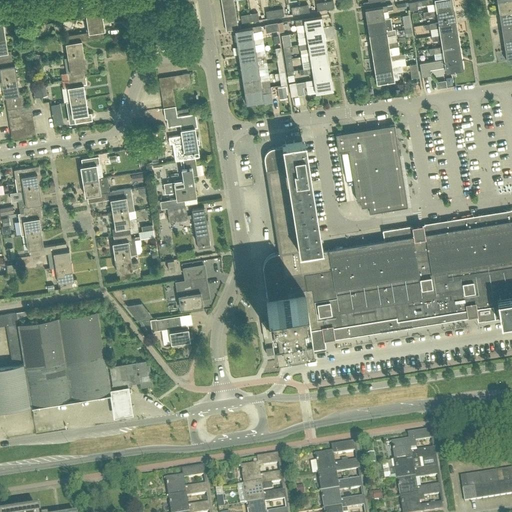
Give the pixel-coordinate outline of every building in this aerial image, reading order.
[(86,17),(102,14),(99,0),(80,0),(81,3),(84,2),(86,17)] [(331,0),(324,1),(325,8),(334,7),(332,0),(331,0)] [(410,10),(417,9),(417,5),(416,0),(408,1),(410,10)] [(415,0),(416,0),(417,5),(427,3),(428,10),(453,7),(452,0),(415,0)] [(511,9),(511,0),(497,0),(499,12),(511,9)] [(317,10),(325,8),(324,1),(316,2),(317,10)] [(299,5),(300,13),(309,11),(308,4),(299,5)] [(386,4),(365,8),(367,20),(384,18),(384,17),(383,10),(387,9),(386,4)] [(292,14),(300,13),(299,5),(291,7),(292,14)] [(438,21),(455,19),(453,7),(423,11),(424,16),(437,14),(438,21)] [(274,9),(275,16),(284,15),(282,8),(274,9)] [(267,18),(275,16),(274,9),(265,11),(267,18)] [(511,9),(499,12),(501,24),(511,22),(511,9)] [(249,13),(250,21),(258,19),(257,12),(249,13)] [(241,22),(250,21),(249,13),(240,15),(241,22)] [(84,31),(85,39),(103,36),(102,29),(104,29),(102,14),(86,17),(88,31),(84,31)] [(321,15),(295,19),(296,24),(295,24),(297,31),(306,30),(323,27),(321,15)] [(386,30),(386,29),(385,23),(389,22),(388,17),(384,17),(384,18),(367,20),(369,33),(386,30)] [(440,34),(457,31),(455,19),(438,21),(429,23),(430,28),(439,26),(440,33),(440,34)] [(278,21),(271,23),(272,31),(279,29),(278,21)] [(511,34),(511,22),(501,24),(503,36),(511,34)] [(236,41),(263,37),(261,24),(234,29),(236,41)] [(323,27),(306,30),(297,31),(297,36),(306,35),(308,42),(325,39),(323,27)] [(388,42),(387,35),(395,33),(395,28),(386,29),(386,30),(369,33),(371,45),(388,42)] [(81,40),(85,39),(84,31),(66,34),(67,42),(65,42),(68,57),(83,54),(81,40)] [(442,46),(459,43),(457,31),(440,34),(440,33),(431,35),(432,40),(441,38),(442,45),(442,46)] [(288,33),(281,34),(283,46),(290,45),(288,33)] [(511,47),(511,34),(503,36),(505,48),(511,47)] [(0,58),(11,57),(10,50),(7,50),(5,36),(0,36),(0,58)] [(256,50),(255,43),(259,43),(259,42),(264,42),(263,37),(236,41),(238,53),(256,50)] [(308,42),(298,43),(299,48),(301,55),(305,55),(310,54),(327,52),(325,39),(308,42)] [(390,54),(389,47),(393,46),(398,45),(397,40),(392,41),(388,42),(371,45),(372,57),(390,54)] [(444,58),(461,55),(459,43),(442,46),(442,45),(438,46),(433,47),(428,48),(429,53),(434,52),(435,59),(444,58)] [(285,58),(291,57),(290,45),(283,46),(285,58)] [(258,63),(258,62),(257,55),(261,55),(265,54),(264,49),(256,50),(238,53),(240,66),(258,63)] [(301,55),(300,56),(301,61),(302,68),(307,67),(311,66),(312,67),(329,64),(327,52),(310,54),(305,55),(301,55)] [(392,67),(392,66),(391,59),(395,58),(404,57),(403,52),(390,54),(372,57),(374,69),(392,67)] [(83,54),(68,57),(64,57),(68,79),(85,76),(84,70),(86,69),(83,54)] [(446,71),(463,68),(461,55),(444,58),(435,59),(419,62),(421,75),(430,73),(428,66),(433,65),(435,66),(440,65),(442,63),(445,63),(446,71)] [(0,75),(1,81),(17,78),(14,63),(12,64),(11,57),(0,58),(0,75)] [(293,69),(291,57),(285,58),(287,70),(293,69)] [(260,75),(260,74),(259,68),(263,67),(267,66),(266,61),(258,62),(258,63),(240,66),(242,78),(260,75)] [(409,63),(411,76),(418,75),(416,62),(409,63)] [(312,71),(313,78),(314,79),(331,76),(329,64),(312,67),(311,66),(302,68),(303,73),(312,71)] [(392,66),(392,67),(374,69),(376,82),(394,79),(393,72),(401,70),(400,65),(392,66)] [(262,87),(260,80),(269,78),(268,73),(260,74),(260,75),(242,78),(244,90),(262,87)] [(70,100),(85,98),(83,84),(86,83),(85,76),(68,79),(69,85),(67,85),(70,100)] [(331,76),(314,79),(313,78),(305,80),(307,93),(333,88),(331,76)] [(7,108),(19,106),(24,106),(22,92),(19,93),(17,78),(1,81),(0,80),(0,88),(2,89),(3,96),(5,95),(7,108)] [(291,96),(298,95),(296,82),(289,83),(291,96)] [(47,94),(45,83),(39,84),(41,95),(47,94)] [(262,87),(244,90),(246,102),(264,100),(264,104),(272,102),(270,91),(271,91),(270,85),(266,86),(262,87)] [(173,93),(172,87),(166,87),(160,88),(161,95),(173,93)] [(70,100),(66,101),(69,122),(75,121),(75,122),(92,119),(91,112),(88,113),(86,98),(70,100)] [(195,112),(177,115),(176,111),(175,105),(163,107),(165,118),(166,118),(168,126),(180,124),(182,134),(169,136),(170,143),(173,142),(176,160),(180,159),(195,157),(194,150),(198,150),(197,142),(199,141),(198,136),(196,136),(194,127),(197,126),(195,112)] [(394,124),(335,133),(348,215),(407,206),(394,124)] [(12,138),(24,136),(23,130),(11,132),(12,138)] [(263,270),(267,299),(287,296),(282,263),(308,259),(306,247),(319,245),(319,246),(302,138),(284,141),(285,145),(273,147),(271,148),(269,149),(267,150),(266,152),(265,154),(264,157),(264,159),(266,168),(279,252),(274,253),(272,253),(270,255),(268,256),(266,258),(264,261),(263,263),(263,265),(263,268),(263,270)] [(83,180),(98,178),(96,163),(100,162),(98,155),(81,158),(82,164),(80,165),(83,180)] [(167,207),(185,204),(184,197),(193,195),(191,184),(194,183),(193,175),(198,174),(195,157),(180,159),(180,160),(183,159),(184,167),(182,168),(183,180),(174,181),(177,198),(160,200),(161,208),(167,207)] [(20,190),(39,187),(37,172),(40,172),(39,165),(14,169),(17,191),(20,190)] [(98,178),(83,180),(85,195),(87,195),(88,202),(106,199),(105,191),(109,191),(107,176),(98,178)] [(20,212),(41,209),(40,202),(41,202),(39,187),(20,190),(21,198),(18,198),(20,212)] [(106,199),(110,198),(113,213),(128,210),(134,210),(131,188),(131,187),(109,191),(105,191),(106,199)] [(185,204),(167,207),(169,221),(187,218),(187,217),(193,216),(198,248),(210,246),(204,206),(192,208),(193,213),(187,214),(185,204)] [(13,208),(5,210),(6,217),(14,215),(13,208)] [(282,263),(287,296),(305,293),(311,329),(299,331),(301,331),(304,350),(325,346),(324,338),(334,337),(334,338),(337,337),(468,316),(468,315),(476,314),(477,320),(494,317),(491,297),(511,294),(511,208),(424,223),(424,224),(411,226),(411,225),(383,229),(384,236),(384,239),(343,245),(329,248),(329,249),(319,250),(319,246),(319,245),(306,247),(308,259),(282,263)] [(25,234),(41,231),(39,216),(42,216),(41,209),(20,212),(21,218),(19,219),(22,234),(25,233),(25,234)] [(130,218),(128,210),(113,213),(115,227),(112,228),(113,235),(130,232),(138,230),(136,217),(130,218)] [(153,228),(145,229),(147,238),(154,237),(153,228)] [(114,241),(113,242),(115,256),(130,254),(137,253),(135,240),(140,239),(138,230),(130,232),(113,235),(114,241)] [(49,252),(47,245),(43,245),(41,231),(25,234),(28,249),(29,248),(30,255),(47,253),(49,252)] [(55,266),(71,264),(69,249),(67,249),(66,242),(63,242),(47,245),(49,252),(47,253),(50,267),(55,266)] [(130,254),(115,256),(117,272),(119,271),(120,278),(140,275),(138,261),(132,262),(130,254)] [(169,270),(175,269),(173,259),(167,260),(169,270)] [(21,271),(19,262),(17,263),(6,264),(8,273),(21,271)] [(55,266),(57,281),(59,281),(60,288),(78,285),(76,278),(74,278),(71,264),(55,266)] [(177,282),(179,294),(181,308),(202,304),(200,294),(208,293),(204,265),(184,268),(186,279),(186,281),(177,282)] [(266,299),(271,326),(272,335),(299,331),(311,329),(305,293),(287,296),(267,299),(266,299)] [(511,294),(491,297),(494,317),(494,321),(511,318),(511,294)] [(130,308),(137,316),(146,314),(139,306),(130,308)] [(111,390),(97,309),(18,323),(19,328),(19,333),(20,339),(21,344),(22,349),(23,354),(24,360),(24,362),(31,403),(111,390)] [(18,323),(17,318),(16,312),(4,314),(6,325),(18,323)] [(150,319),(152,330),(169,327),(171,342),(190,340),(188,324),(181,325),(180,315),(156,319),(156,318),(150,319)] [(266,353),(276,352),(276,351),(275,345),(274,345),(265,346),(266,353)] [(146,364),(145,360),(110,365),(114,393),(131,390),(129,383),(140,381),(141,386),(152,384),(149,364),(146,364)] [(0,408),(31,404),(31,403),(24,362),(0,366),(0,408)] [(128,382),(108,385),(113,414),(133,411),(128,382)] [(412,459),(411,453),(410,449),(416,449),(416,442),(433,440),(432,431),(407,435),(408,441),(390,444),(393,462),(412,459)] [(336,471),(335,465),(333,456),(356,452),(355,443),(331,447),(332,453),(313,456),(316,474),(336,471)] [(415,478),(414,471),(437,468),(434,449),(411,453),(412,459),(393,462),(395,481),(415,478)] [(366,455),(367,461),(368,466),(376,464),(374,454),(366,455)] [(261,483),(260,477),(259,468),(280,464),(279,455),(257,459),(258,465),(239,468),(242,486),(261,483)] [(338,490),(337,483),(336,474),(359,470),(358,462),(335,465),(336,471),(316,474),(319,493),(338,490)] [(186,496),(185,489),(183,480),(205,476),(203,468),(182,471),(182,477),(164,480),(167,498),(186,496)] [(418,496),(417,489),(415,480),(439,476),(437,468),(414,471),(415,478),(395,481),(398,499),(418,496)] [(264,502),(263,495),(261,486),(283,482),(281,474),(260,477),(261,483),(242,486),(245,505),(264,502)] [(337,483),(338,490),(319,493),(322,511),(341,508),(339,492),(362,489),(361,480),(337,483)] [(188,511),(188,507),(186,498),(208,495),(206,486),(185,489),(186,496),(167,498),(168,511),(188,511)] [(417,489),(418,496),(398,499),(400,511),(433,511),(443,510),(442,504),(420,508),(419,503),(424,502),(423,497),(442,494),(440,486),(417,489)] [(366,488),(366,496),(378,495),(378,488),(366,488)] [(265,511),(264,504),(286,501),(284,492),(263,495),(264,502),(245,505),(245,511),(265,511)] [(341,508),(322,511),(347,511),(347,509),(365,507),(364,498),(340,502),(341,508)]
